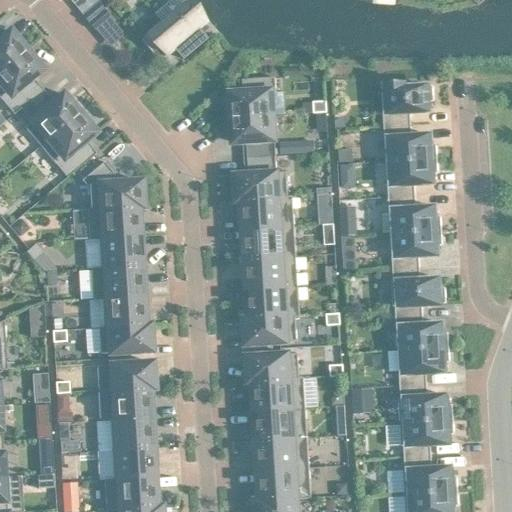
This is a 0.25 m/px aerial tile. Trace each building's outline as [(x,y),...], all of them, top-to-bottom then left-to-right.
[(95,0),(86,8),(91,15),(107,2),(105,0),(95,0)] [(194,0),(181,0),(143,32),(154,46),(163,39),(168,45),(165,47),(166,48),(176,41),(185,51),(209,31),(200,20),(207,15),(194,0)] [(107,2),(91,15),(97,21),(112,9),(107,2)] [(0,65),(28,42),(12,23),(2,31),(0,29),(0,65)] [(0,88),(15,107),(23,101),(44,82),(34,70),(44,61),(28,42),(0,65),(0,88)] [(232,85),(234,110),(275,107),(274,85),(278,85),(277,70),(244,72),(245,84),(232,85)] [(385,106),(386,118),(413,117),(412,104),(431,103),(431,94),(436,94),(435,78),(407,80),(406,75),(388,76),(389,105),(385,106)] [(26,119),(42,138),(81,105),(65,86),(55,95),(44,82),(23,101),(33,113),(26,119)] [(315,95),(316,105),(329,104),(328,94),(315,95)] [(81,105),(42,138),(68,170),(97,145),(87,133),(97,124),(81,105)] [(248,134),(249,150),(278,149),(275,107),(234,110),(235,135),(248,134)] [(391,131),(392,154),(439,151),(438,137),(434,137),(433,128),(414,129),(413,117),(386,118),(387,131),(391,131)] [(316,133),(282,135),(283,147),(317,145),(316,133)] [(355,141),(341,142),(341,155),(355,155),(355,141)] [(239,193),(243,193),(243,192),(290,189),(289,165),(279,165),(278,149),(249,150),(250,167),(237,168),(238,174),(237,174),(237,175),(238,175),(238,186),(238,187),(239,193)] [(390,177),(391,190),(417,188),(417,176),(436,175),(435,166),(440,165),(439,151),(392,154),(394,177),(390,177)] [(91,177),(93,200),(93,201),(140,199),(140,200),(145,199),(144,193),(145,193),(144,192),(143,181),(144,181),(144,180),(143,180),(143,173),(122,174),(105,154),(83,173),(87,177),(91,177)] [(243,193),(245,222),(296,219),(295,188),(290,189),(243,192),(243,193)] [(395,202),(397,226),(444,223),(443,208),(438,209),(437,199),(418,201),(417,188),(391,190),(391,203),(395,202)] [(90,232),(100,232),(100,231),(142,229),(140,200),(140,199),(93,201),(93,200),(88,201),(90,232)] [(335,207),(321,208),(321,217),(325,217),(335,216),(335,207)] [(23,212),(14,219),(21,228),(27,223),(27,218),(23,212)] [(335,216),(325,217),(327,237),(337,237),(335,216)] [(357,218),(343,219),(344,228),(359,227),(359,220),(357,218)] [(245,222),(247,252),(298,249),(296,219),(245,222)] [(394,249),(395,262),(422,260),(421,248),(440,247),(440,238),(444,237),(444,223),(397,226),(398,249),(394,249)] [(100,232),(102,260),(102,261),(144,259),(142,229),(100,231),(100,232)] [(357,240),(345,241),(346,265),(359,264),(357,240)] [(44,245),(35,253),(45,265),(57,263),(57,261),(44,245)] [(247,252),(249,282),(300,279),(298,249),(247,252)] [(94,292),(104,292),(104,291),(145,288),(144,259),(102,261),(102,260),(92,261),(94,292)] [(338,259),(328,260),(329,277),(339,276),(338,259)] [(422,260),(395,262),(396,274),(394,274),(395,299),(448,296),(447,280),(442,281),(442,271),(423,273),(422,260)] [(57,265),(49,265),(49,277),(58,277),(57,265)] [(249,282),(251,311),(251,312),(298,309),(298,310),(302,310),(300,279),(249,282)] [(104,292),(105,320),(105,321),(147,318),(147,317),(145,288),(104,291),(104,292)] [(340,296),(331,297),(332,307),(341,306),(340,296)] [(402,319),(404,343),(451,340),(450,325),(445,326),(444,316),(425,318),(424,305),(398,306),(398,320),(402,319)] [(328,307),(329,318),(342,317),(341,306),(332,307),(328,307)] [(251,312),(251,311),(246,311),(247,317),(246,317),(246,319),(247,319),(247,329),(247,331),(248,337),(299,334),(298,310),(298,309),(251,312)] [(105,321),(105,320),(100,320),(102,346),(153,343),(153,337),(153,335),(152,325),(153,325),(152,323),(152,317),(147,317),(147,318),(105,321)] [(54,324),(55,334),(67,334),(67,323),(54,324)] [(401,366),(402,379),(429,377),(428,365),(447,364),(447,355),(452,354),(451,340),(404,343),(405,366),(401,366)] [(250,375),(255,375),(255,374),(301,371),(301,370),(300,346),(249,349),(250,375)] [(112,357),(114,381),(114,382),(151,380),(151,381),(155,381),(155,375),(155,373),(154,363),(155,363),(154,361),(154,355),(112,357)] [(332,358),(332,369),(345,368),(344,358),(332,358)] [(255,375),(257,404),(308,401),(306,370),(301,370),(301,371),(255,374),(255,375)] [(57,375),(58,386),(71,385),(70,374),(57,375)] [(401,391),(402,415),(455,412),(454,397),(449,398),(449,388),(430,389),(429,377),(402,379),(403,391),(401,391)] [(101,414),(111,413),(111,412),(152,410),(151,381),(151,380),(114,382),(114,381),(100,382),(101,414)] [(374,382),(354,383),(355,405),(376,403),(374,382)] [(50,384),(35,385),(35,396),(51,395),(50,384)] [(338,386),(334,390),(334,397),(345,397),(345,386),(338,386)] [(347,399),(339,399),(339,407),(347,407),(347,399)] [(257,404),(258,434),(310,430),(308,401),(257,404)] [(73,405),(59,406),(60,415),(74,414),(73,405)] [(111,412),(111,413),(113,442),(154,440),(152,410),(111,412)] [(405,439),(406,451),(433,449),(433,437),(452,436),(451,426),(456,426),(455,412),(402,415),(404,439),(405,439)] [(258,434),(260,464),(312,460),(310,430),(258,434)] [(81,433),(61,434),(62,445),(82,444),(81,433)] [(113,442),(114,471),(115,472),(156,470),(154,440),(113,442)] [(405,463),(406,487),(459,484),(459,469),(454,469),(453,460),(434,461),(433,449),(406,451),(407,463),(405,463)] [(260,464),(262,493),(262,494),(299,491),(299,492),(313,491),(312,460),(260,464)] [(55,467),(39,467),(40,480),(56,479),(55,467)] [(0,506),(8,506),(8,505),(6,470),(0,470),(0,506)] [(105,472),(107,503),(158,500),(158,499),(156,470),(115,472),(114,471),(105,472)] [(342,477),(339,480),(339,487),(349,487),(349,477),(342,477)] [(459,484),(406,487),(408,511),(410,510),(410,511),(437,511),(437,509),(456,508),(456,498),(460,498),(459,484)] [(262,493),(258,493),(258,499),(258,501),(259,511),(258,511),(300,511),(299,492),(299,491),(262,494),(262,493)] [(79,492),(65,493),(65,505),(80,504),(79,492)] [(107,503),(107,511),(163,511),(162,499),(158,499),(158,500),(107,503)]
